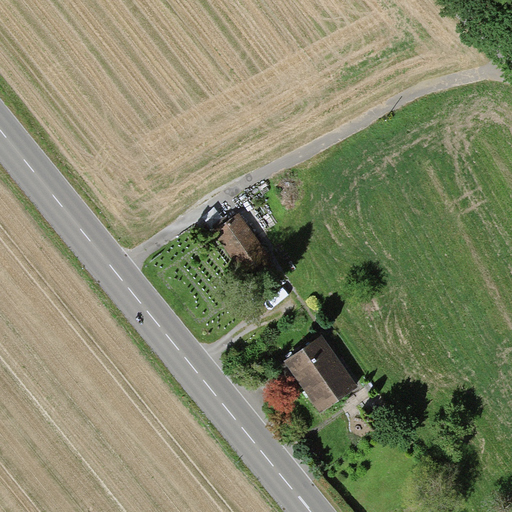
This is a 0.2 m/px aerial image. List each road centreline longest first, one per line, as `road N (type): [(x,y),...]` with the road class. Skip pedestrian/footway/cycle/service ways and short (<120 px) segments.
road 1 (secondary): [(0,126),(311,511)]
road 2 (track): [(510,67),(423,87),(254,178),(114,269)]
